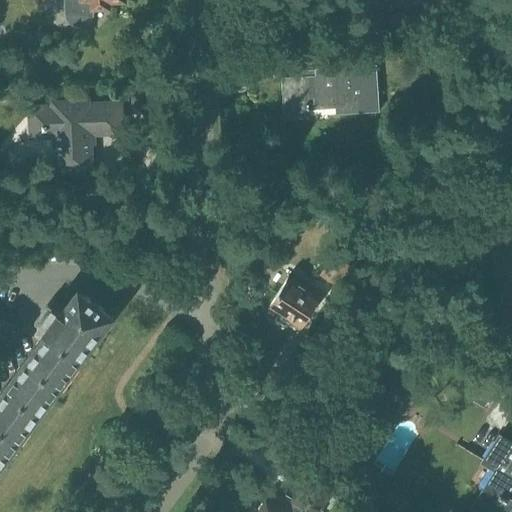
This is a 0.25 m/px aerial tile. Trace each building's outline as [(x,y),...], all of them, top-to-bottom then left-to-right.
[(91,18),(92,16),(92,14),(93,12),(92,8),(110,7),(109,1),(125,0),(66,0),(67,13),(67,15),(68,17),(68,19),(70,21),(71,22),(73,23),(75,24),(77,25),(79,25),(81,25),(83,25),(85,24),(87,23),(89,21),(90,20),(91,18)] [(315,68),(316,75),(282,77),(284,118),(309,116),(309,109),(335,107),(336,114),(380,111),(376,64),(377,63),(376,49),(352,50),(353,65),(315,68)] [(27,103),(29,139),(52,138),(54,172),(91,170),(89,132),(121,131),(119,103),(88,104),(87,101),(27,103)] [(274,318),(287,326),(290,321),(300,328),(321,295),(288,274),(268,307),(277,313),(274,318)] [(0,461),(111,314),(75,287),(59,309),(57,307),(41,328),(43,330),(0,387),(0,461)] [(397,381),(379,409),(394,418),(412,390),(397,381)] [(480,462),(493,470),(471,505),(482,511),(505,511),(511,502),(511,501),(504,496),(511,482),(511,439),(499,431),(480,462)] [(293,503),(272,491),(259,511),(320,511),(329,498),(305,483),(293,503)]
